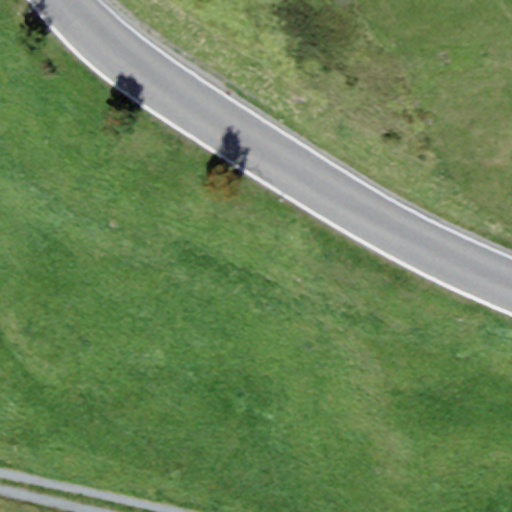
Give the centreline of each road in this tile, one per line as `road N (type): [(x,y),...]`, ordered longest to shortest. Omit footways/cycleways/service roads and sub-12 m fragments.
road 1 (tertiary): [(57,0),(176,102),(400,236),(511,287)]
road 2 (track): [(159,511),(0,476)]
